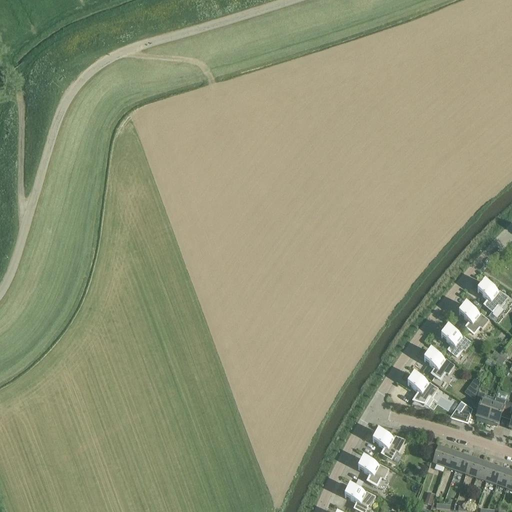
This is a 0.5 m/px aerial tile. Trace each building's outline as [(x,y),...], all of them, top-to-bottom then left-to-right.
[(485,284),(479,291),(477,293),(489,302),(485,307),(493,313),(498,306),(501,309),(509,299),(500,293),(498,295),(485,284)] [(461,313),(461,314),(459,316),(470,325),(467,329),(474,335),(479,329),(482,331),(489,323),(481,316),(480,317),(466,307),(461,313)] [(449,352),(457,358),(462,351),(465,354),(472,345),(463,338),(462,340),(448,330),(443,336),(443,337),(441,339),(452,348),(449,352)] [(432,375),(440,381),(445,374),(448,376),(455,367),(446,361),(445,363),(431,353),(426,360),(424,363),(435,371),(432,375)] [(502,365),(504,363),(508,357),(502,353),(497,361),(502,365)] [(428,386),(414,377),(409,384),(407,387),(419,395),(414,402),(424,405),(429,398),(432,400),(438,391),(429,385),(428,386)] [(477,394),(480,384),(474,380),(468,388),(477,394)] [(487,422),(493,405),(483,401),(485,396),(478,393),(478,394),(475,405),(474,405),(480,407),(477,418),(476,418),(487,422)] [(511,404),(495,399),(493,405),(487,422),(499,426),(499,425),(498,425),(502,415),(508,417),(511,404)] [(450,420),(468,425),(473,411),(466,406),(463,416),(454,413),(450,420)] [(398,455),(405,442),(395,439),(393,441),(379,433),(378,433),(374,441),(373,444),(376,446),(385,451),(383,455),(398,464),(402,457),(398,455)] [(445,469),(451,453),(446,451),(445,453),(438,450),(433,465),(445,469)] [(451,453),(445,469),(455,472),(461,456),(451,453)] [(471,460),(461,456),(455,472),(465,476),(471,460)] [(359,468),(360,468),(358,471),(371,478),(368,482),(377,487),(381,480),(384,481),(389,471),(380,466),(379,468),(364,460),(363,460),(359,468)] [(465,476),(476,479),(481,463),(471,460),(465,476)] [(481,463),(476,479),(486,483),(491,467),(481,463)] [(502,470),(491,467),(486,483),(496,487),(502,470)] [(502,470),(496,487),(506,490),(511,474),(502,470)] [(460,475),(454,473),(450,485),(456,487),(460,475)] [(350,488),(346,496),(345,499),(358,505),(355,510),(359,511),(364,511),(368,507),(371,508),(376,498),(366,494),(365,495),(350,488)] [(424,505),(430,508),(434,497),(428,495),(424,505)]
